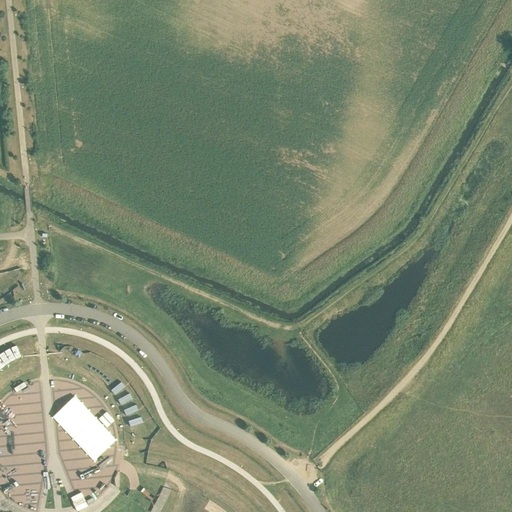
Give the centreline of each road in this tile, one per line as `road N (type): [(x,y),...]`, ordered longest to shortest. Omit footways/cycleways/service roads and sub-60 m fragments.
road 1 (unclassified): [(0,320),(58,309),(117,326),(146,346),(196,413),(260,448),(318,511)]
road 2 (track): [(511,216),(450,325),(409,378),(296,481)]
road 3 (track): [(511,84),(422,229),(302,323)]
